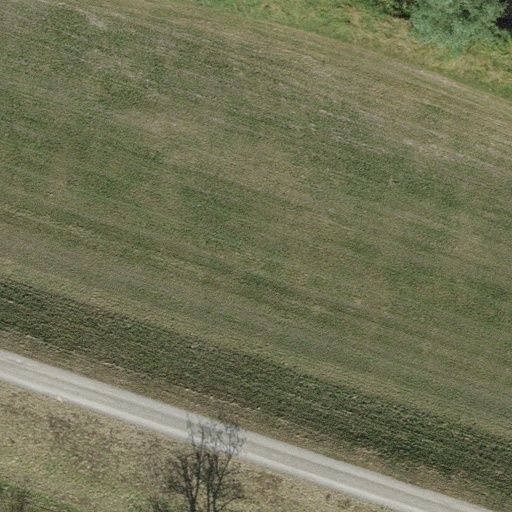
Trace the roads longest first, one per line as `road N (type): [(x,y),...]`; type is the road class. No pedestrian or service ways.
road 1 (track): [(100,0),(511,155)]
road 2 (track): [(0,375),(411,511)]
